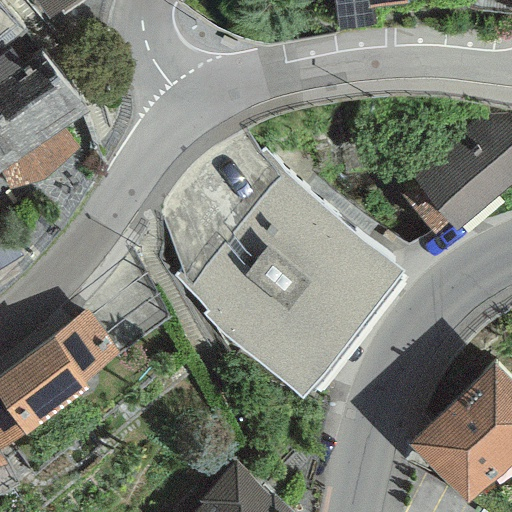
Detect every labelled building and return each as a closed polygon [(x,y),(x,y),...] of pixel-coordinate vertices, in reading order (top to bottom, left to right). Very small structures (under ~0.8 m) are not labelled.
[(41,0),(48,10),(64,0),(41,0)] [(332,0),(334,8),(402,3),(401,0),(332,0)] [(0,161),(26,145),(67,104),(15,43),(0,54),(0,161)] [(408,192),(399,201),(435,232),(511,178),(511,135),(497,117),(467,134),(436,136),(390,165),(408,192)] [(230,215),(189,280),(303,379),(393,265),(269,163),(230,215)] [(163,328),(129,265),(112,286),(91,311),(67,335),(4,377),(0,380),(0,436),(41,409),(108,360),(112,366),(163,328)] [(511,391),(491,372),(421,447),(465,492),(511,442),(511,391)] [(216,510),(214,511),(283,511),(278,507),(273,510),(235,478),(211,503),(216,510)]
